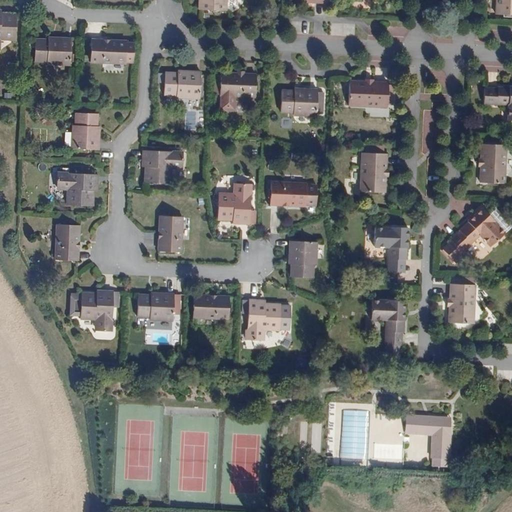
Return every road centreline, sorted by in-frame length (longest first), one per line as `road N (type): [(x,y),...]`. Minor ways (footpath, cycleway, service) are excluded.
road 1 (residential): [(163,27),(148,46),(143,114),(121,144),(114,240),(132,267),(242,271),(258,255)]
road 2 (residential): [(163,27),(197,43),(415,53)]
road 3 (residential): [(430,215),(426,346),(511,361)]
road 4 (residential): [(459,52),(446,198),(430,215)]
road 5 (residential): [(430,215),(408,187),(415,53)]
road 6 (residential): [(163,27),(147,18),(68,13),(40,0)]
